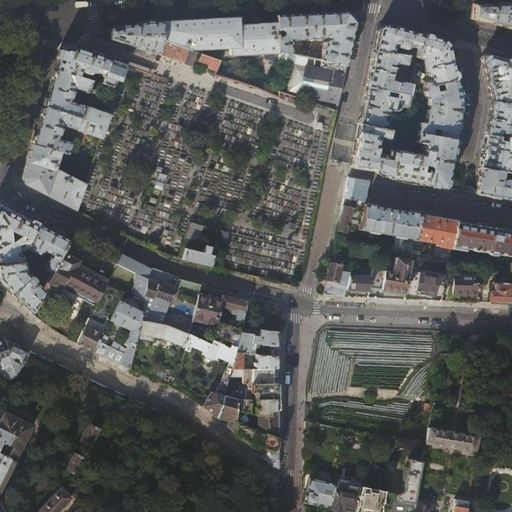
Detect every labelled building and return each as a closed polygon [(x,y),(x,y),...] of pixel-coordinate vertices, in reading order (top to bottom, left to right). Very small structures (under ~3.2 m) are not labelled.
[(499,26),(511,29),(511,2),(469,4),(468,17),(499,26)] [(345,12),(308,14),(310,41),(320,40),(325,37),(327,39),(324,42),(320,60),(345,64),(348,49),(354,20),(345,12)] [(275,15),(276,23),(276,30),(279,30),(282,32),(282,34),(280,37),(277,37),(277,52),(290,54),(290,42),(310,41),(308,14),(293,15),(275,15)] [(236,17),(159,21),(160,37),(192,48),(230,46),(230,55),(277,53),(277,52),(277,37),(276,30),(276,23),(271,23),(271,21),(253,21),(253,24),(237,25),(236,17)] [(161,41),(160,37),(159,21),(139,23),(111,29),(110,39),(156,55),(156,54),(160,42),(161,41)] [(375,38),(373,51),(391,53),(393,47),(402,50),(405,49),(405,48),(411,47),(409,53),(405,53),(405,55),(416,57),(421,34),(396,27),(388,25),(377,31),(375,38)] [(435,38),(421,34),(416,57),(415,58),(421,59),(422,56),(423,56),(428,77),(425,82),(431,85),(432,85),(439,83),(455,79),(450,59),(447,48),(446,46),(444,43),(443,42),(442,41),(440,40),(435,38)] [(195,52),(161,41),(160,42),(156,54),(191,66),(195,52)] [(58,59),(55,69),(83,78),(84,74),(87,75),(87,74),(87,75),(88,75),(89,75),(89,74),(92,75),(93,72),(99,74),(98,77),(101,78),(99,83),(110,87),(113,79),(120,81),(125,65),(67,46),(61,49),(58,59)] [(405,55),(391,53),(373,51),(369,68),(366,87),(407,95),(410,83),(401,82),(400,83),(390,81),(393,63),(404,65),(405,61),(414,63),(415,58),(416,57),(405,55)] [(344,73),(345,64),(320,60),(290,54),(277,52),(277,53),(277,64),(288,63),(291,64),(285,94),(323,101),(322,106),(336,111),(344,73)] [(511,85),(511,60),(497,56),(495,56),(486,53),(480,58),(491,101),(511,104),(511,93),(510,90),(511,86),(511,85)] [(207,69),(216,72),(219,61),(201,54),(198,62),(208,66),(207,69)] [(150,69),(127,62),(126,66),(149,73),(150,69)] [(83,78),(55,69),(48,91),(43,107),(78,117),(82,105),(68,101),(73,88),(84,91),(86,92),(87,89),(90,81),(83,78)] [(455,79),(439,83),(441,90),(433,91),(432,85),(431,85),(425,82),(423,92),(425,95),(429,98),(424,122),(419,121),(417,132),(428,134),(430,127),(437,129),(436,136),(454,139),(457,117),(460,102),(455,79)] [(405,108),(407,95),(366,87),(362,103),(358,124),(390,130),(394,131),(396,123),(397,124),(396,131),(400,132),(404,113),(395,112),(396,111),(397,111),(398,110),(399,109),(400,109),(400,108),(401,107),(405,108)] [(87,89),(86,92),(83,101),(82,105),(78,117),(74,129),(73,130),(100,139),(108,115),(84,107),(90,90),(87,89)] [(75,99),(83,101),(86,92),(84,91),(81,93),(78,92),(75,99)] [(511,104),(491,101),(488,118),(485,135),(497,137),(498,133),(505,134),(504,138),(511,139),(511,127),(511,128),(510,125),(511,122),(511,121),(511,104)] [(78,117),(43,107),(38,123),(31,144),(58,152),(65,154),(69,142),(61,140),(61,141),(56,140),(57,136),(58,136),(60,131),(62,132),(64,125),(65,125),(65,126),(74,129),(78,117)] [(388,139),(390,130),(358,124),(354,144),(349,166),(363,169),(371,170),(390,178),(396,150),(387,149),(386,154),(376,152),(379,137),(388,139)] [(415,153),(414,159),(410,158),(411,153),(396,150),(390,178),(417,183),(445,188),(449,164),(454,139),(436,136),(428,134),(417,132),(415,142),(423,143),(421,154),(415,153)] [(497,140),(497,137),(485,135),(482,150),(479,168),(511,173),(511,139),(504,138),(504,141),(497,140)] [(58,152),(31,144),(26,161),(21,178),(24,184),(36,190),(75,210),(84,185),(53,170),(58,152)] [(511,173),(479,168),(477,181),(475,193),(501,198),(511,199),(511,173)] [(346,185),(342,205),(362,210),(363,204),(368,180),(362,179),(347,177),(346,185)] [(389,209),(363,204),(362,210),(360,218),(359,229),(396,235),(394,251),(412,254),(419,214),(389,209)] [(21,246),(26,248),(38,225),(19,216),(0,205),(0,264),(22,262),(21,256),(17,254),(17,248),(18,248),(19,247),(20,247),(21,246)] [(362,210),(342,205),(336,231),(345,232),(349,216),(360,218),(362,210)] [(448,261),(450,247),(455,220),(436,217),(419,214),(412,254),(448,261)] [(511,230),(465,222),(455,220),(450,247),(464,249),(464,250),(467,250),(468,248),(486,251),(487,253),(495,255),(497,253),(511,256),(511,263),(511,264),(511,272),(511,230)] [(218,249),(222,250),(224,241),(226,233),(190,224),(188,232),(220,240),(218,249)] [(38,225),(26,248),(39,255),(45,251),(46,252),(47,252),(48,252),(49,252),(50,255),(45,265),(43,264),(41,267),(45,268),(45,269),(51,272),(62,252),(68,240),(53,232),(38,225)] [(356,244),(363,245),(365,237),(357,236),(356,244)] [(195,263),(210,266),(213,255),(207,254),(209,245),(185,240),(179,257),(181,258),(181,259),(195,263)] [(79,261),(62,252),(51,272),(46,282),(61,290),(62,288),(95,305),(106,284),(75,267),(79,261)] [(133,297),(144,302),(149,275),(149,276),(151,268),(135,260),(123,253),(117,265),(136,274),(133,297)] [(372,268),(369,277),(368,287),(380,289),(380,292),(389,294),(404,297),(411,259),(394,257),(392,271),(372,268)] [(30,312),(42,290),(33,282),(33,281),(32,278),(32,277),(31,277),(30,276),(28,275),(26,275),(23,272),(22,262),(0,264),(0,282),(12,294),(30,312)] [(341,265),(330,263),(328,272),(323,295),(333,296),(344,297),(345,291),(348,275),(349,268),(341,267),(341,265)] [(464,294),(476,295),(477,268),(459,265),(459,275),(452,275),(451,293),(464,294)] [(162,272),(151,268),(149,276),(149,275),(144,302),(142,311),(140,320),(161,324),(168,303),(171,304),(173,293),(180,294),(180,296),(197,300),(198,295),(199,289),(200,284),(180,279),(178,279),(178,278),(162,272)] [(423,293),(433,295),(435,283),(440,284),(441,276),(418,272),(415,292),(423,293)] [(511,274),(511,282),(490,281),(490,291),(489,292),(489,299),(490,300),(490,302),(501,303),(511,303),(511,274)] [(356,291),(366,292),(368,287),(369,277),(348,275),(345,291),(356,291)] [(104,333),(107,327),(97,322),(103,308),(105,309),(115,288),(106,284),(95,305),(78,343),(82,346),(94,352),(104,333)] [(198,295),(197,300),(194,310),(192,321),(216,327),(217,322),(218,317),(220,307),(222,301),(210,298),(198,295)] [(247,301),(223,295),(222,301),(234,304),(245,307),(247,301)] [(137,333),(140,320),(142,311),(120,301),(110,321),(130,331),(124,344),(127,346),(124,354),(110,347),(106,356),(105,357),(129,369),(129,368),(137,333)] [(222,301),(220,307),(232,310),(231,314),(236,315),(234,326),(217,322),(216,327),(213,340),(220,343),(222,338),(232,343),(231,345),(236,348),(240,332),(241,328),(245,307),(234,304),(222,301)] [(189,334),(192,321),(194,310),(187,309),(182,332),(189,334)] [(166,326),(161,324),(140,320),(137,333),(145,335),(144,339),(155,341),(156,337),(161,339),(185,348),(189,334),(182,332),(166,326)] [(276,355),(276,347),(255,347),(255,344),(275,345),(275,331),(274,331),(259,330),(258,330),(258,335),(256,336),(253,336),(253,335),(240,332),(236,348),(235,353),(241,353),(255,354),(276,355)] [(104,333),(94,352),(99,354),(102,356),(107,346),(103,344),(107,337),(105,336),(106,334),(104,333)] [(189,334),(185,348),(185,350),(188,352),(190,347),(202,352),(202,354),(200,353),(199,355),(199,357),(200,358),(202,359),(202,360),(203,362),(204,364),(205,365),(207,365),(208,365),(210,365),(212,363),(214,365),(216,363),(218,358),(228,363),(226,368),(225,368),(215,394),(210,392),(202,406),(206,409),(216,416),(222,397),(230,369),(235,355),(212,344),(211,345),(189,334)] [(0,376),(6,380),(14,376),(20,366),(21,366),(29,351),(16,345),(4,339),(0,340),(0,376)] [(242,369),(241,353),(235,353),(235,355),(230,369),(242,369)] [(276,366),(276,355),(255,354),(255,363),(253,363),(253,366),(255,367),(255,368),(276,368),(276,366)] [(276,383),(276,376),(276,370),(276,368),(255,368),(252,369),(251,384),(276,383)] [(152,378),(161,383),(164,371),(154,369),(152,378)] [(277,393),(276,383),(251,384),(251,389),(251,393),(256,393),(255,404),(253,403),(253,408),(250,408),(251,400),(250,400),(236,399),(235,410),(253,414),(257,414),(270,415),(270,410),(277,410),(277,393)] [(236,399),(222,397),(216,416),(228,420),(226,426),(229,428),(230,429),(235,432),(235,422),(235,410),(236,399)] [(277,414),(277,410),(270,410),(270,415),(257,414),(257,430),(277,437),(277,414)] [(0,428),(12,434),(7,444),(2,453),(0,456),(0,511),(2,511),(0,506),(0,488),(33,425),(4,411),(0,417),(0,428)] [(277,437),(257,430),(235,422),(235,432),(255,447),(257,446),(259,446),(273,451),(278,452),(278,442),(277,437)] [(79,441),(91,447),(99,429),(87,423),(79,441)] [(450,448),(475,452),(478,436),(454,432),(427,427),(424,443),(450,448)] [(0,456),(2,453),(0,452),(0,445),(2,442),(7,444),(12,434),(0,428),(0,456)] [(278,452),(273,451),(259,446),(257,449),(255,452),(264,459),(272,466),(278,468),(278,452)] [(64,470),(76,476),(85,458),(73,452),(64,470)] [(396,493),(384,491),(380,511),(411,511),(414,497),(415,491),(419,468),(420,461),(408,459),(406,467),(405,467),(405,468),(402,480),(403,481),(404,481),(402,491),(396,493)] [(335,483),(334,484),(329,507),(329,508),(342,511),(354,511),(360,485),(361,479),(336,474),(335,483)] [(314,504),(329,507),(334,484),(303,477),(302,491),(305,491),(302,502),(314,505),(314,504)] [(380,511),(384,491),(360,485),(354,511),(380,511)] [(35,511),(56,511),(69,498),(60,487),(35,511)] [(430,511),(433,500),(414,497),(411,511),(464,511),(465,508),(467,501),(454,499),(452,506),(451,511),(430,511)]
